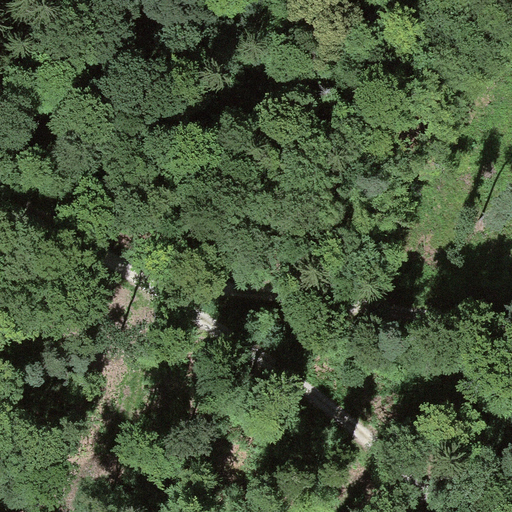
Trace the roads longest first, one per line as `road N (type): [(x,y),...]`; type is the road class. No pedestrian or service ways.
road 1 (track): [(160,282),(413,473),(446,511)]
road 2 (track): [(160,282),(511,333)]
road 3 (track): [(458,324),(438,223),(408,133)]
road 4 (track): [(0,200),(160,282)]
